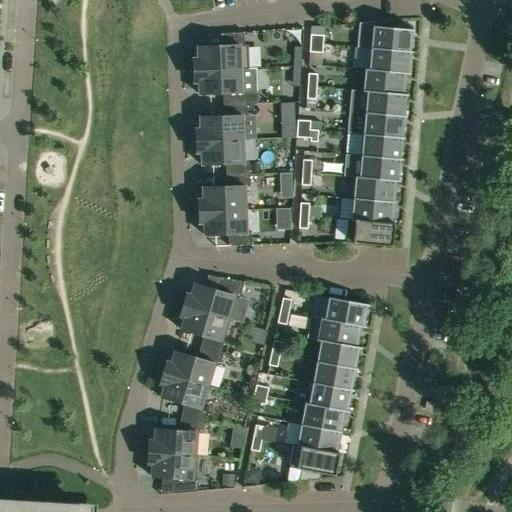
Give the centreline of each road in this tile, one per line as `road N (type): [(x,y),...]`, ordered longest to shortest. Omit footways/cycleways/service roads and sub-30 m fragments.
road 1 (residential): [(427,282),(482,12),(453,0)]
road 2 (residential): [(0,417),(18,131)]
road 3 (residential): [(383,504),(121,508)]
road 4 (residential): [(121,508),(125,433),(177,256)]
road 5 (residential): [(177,256),(427,282)]
road 6 (residential): [(177,256),(173,27)]
road 7 (residential): [(383,504),(427,282)]
road 8 (residential): [(345,0),(173,27)]
road 9 (residential): [(18,131),(25,0)]
